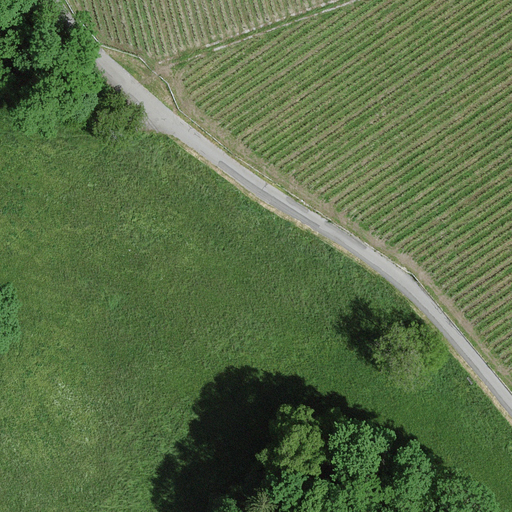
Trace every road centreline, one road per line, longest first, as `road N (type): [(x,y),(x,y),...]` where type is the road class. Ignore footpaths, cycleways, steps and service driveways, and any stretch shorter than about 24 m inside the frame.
road 1 (unclassified): [(52,0),(187,134),(406,282),(511,407)]
road 2 (track): [(347,0),(175,59),(131,84)]
